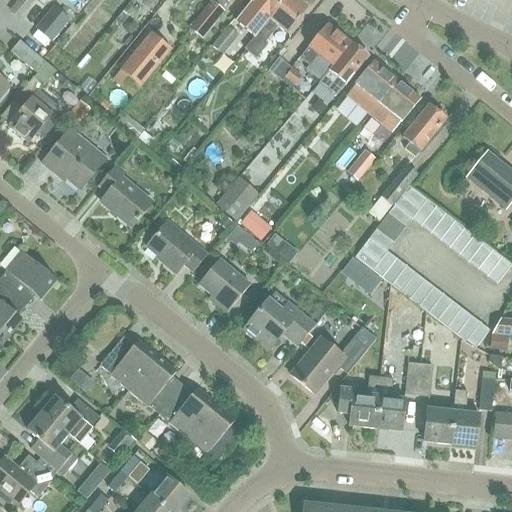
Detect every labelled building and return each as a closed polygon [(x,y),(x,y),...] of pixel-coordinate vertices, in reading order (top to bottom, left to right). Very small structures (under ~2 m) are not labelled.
[(20,22),(37,0),(19,0),(9,13),(20,22)] [(145,9),(152,0),(134,0),(145,9)] [(211,4),(206,11),(190,30),(203,40),(224,14),(220,11),(229,0),(244,0),(245,0),(213,0),(211,4)] [(255,0),(236,24),(247,33),(254,38),(269,20),(269,19),(284,0),(255,0)] [(308,10),(295,0),(284,0),(269,19),(269,20),(254,38),(245,50),(256,60),(268,46),(265,43),(278,27),(288,35),(308,10)] [(51,43),(68,22),(53,10),(36,31),(51,43)] [(332,68),(351,45),(327,26),(300,59),(310,67),(318,57),(332,68)] [(223,56),(239,37),(228,28),(212,48),(223,56)] [(140,89),(170,52),(150,36),(119,73),(140,89)] [(36,76),(45,65),(19,43),(10,54),(36,76)] [(336,98),(346,86),(368,59),(351,45),(332,68),(318,84),(336,98)] [(374,63),(355,86),(356,87),(364,94),(355,105),(369,116),(397,82),(374,63)] [(0,101),(10,90),(0,81),(0,69),(2,67),(0,65),(0,101)] [(45,65),(36,76),(46,84),(55,74),(45,65)] [(295,87),(301,79),(291,71),(285,79),(295,87)] [(180,100),(193,91),(183,78),(171,87),(180,100)] [(39,92),(42,88),(33,80),(12,105),(22,113),(8,130),(27,146),(58,108),(39,92)] [(64,81),(59,87),(64,91),(69,86),(64,81)] [(382,126),(386,120),(396,128),(400,123),(402,124),(420,101),(397,82),(369,116),(382,126)] [(80,101),(67,117),(78,125),(91,110),(80,101)] [(414,160),(446,121),(428,107),(402,139),(409,145),(404,151),(414,160)] [(143,130),(122,112),(114,121),(135,140),(143,130)] [(144,131),(143,130),(135,140),(146,150),(153,142),(143,132),(144,131)] [(78,193),(102,165),(67,136),(41,167),(53,178),(56,174),(78,193)] [(366,151),(347,174),(358,183),(374,163),(376,160),(366,151)] [(511,225),(511,226),(511,225),(511,175),(487,156),(467,180),(505,211),(511,202),(511,225)] [(173,161),(168,167),(175,173),(180,167),(173,161)] [(97,189),(107,197),(100,205),(131,231),(151,206),(121,181),(125,175),(115,167),(97,189)] [(391,208),(416,177),(406,168),(381,199),(391,208)] [(239,179),(216,206),(236,223),(259,196),(239,179)] [(409,188),(389,213),(406,227),(412,220),(412,221),(428,202),(409,188)] [(428,202),(412,221),(422,228),(437,209),(428,202)] [(437,209),(422,228),(431,235),(446,216),(437,209)] [(272,229),(251,212),(240,226),(260,243),(272,229)] [(396,241),(406,227),(389,213),(379,227),(396,241)] [(446,216),(431,235),(441,242),(456,224),(446,216)] [(224,217),(219,223),(227,229),(232,223),(224,217)] [(456,224),(441,242),(450,249),(465,231),(456,224)] [(192,276),(207,258),(197,250),(194,253),(164,227),(146,250),(164,265),(162,267),(174,278),(182,268),(192,276)] [(379,227),(355,259),(372,272),(387,253),(396,241),(379,227)] [(237,228),(227,240),(236,247),(246,235),(237,228)] [(465,231),(450,249),(460,257),(475,238),(465,231)] [(475,238),(460,257),(469,264),(484,245),(475,238)] [(286,244),(278,255),(290,263),(298,253),(286,244)] [(484,245),(469,264),(478,271),(494,253),(484,245)] [(387,253),(372,272),(380,278),(396,260),(387,253)] [(494,253),(478,271),(488,278),(503,260),(494,253)] [(0,280),(0,287),(12,297),(21,286),(37,300),(52,281),(20,255),(6,272),(6,273),(0,280)] [(511,261),(506,256),(503,260),(511,266),(511,267),(511,268),(511,267),(511,261)] [(353,259),(341,274),(360,289),(372,274),(353,259)] [(396,260),(380,278),(390,285),(405,267),(396,260)] [(503,260),(488,278),(497,285),(511,267),(511,266),(503,260)] [(225,317),(250,288),(219,262),(198,288),(218,305),(215,308),(225,317)] [(405,267),(390,285),(399,293),(414,274),(405,267)] [(414,274),(399,293),(409,300),(424,281),(414,274)] [(424,281),(409,300),(418,307),(433,289),(424,281)] [(376,286),(376,296),(388,296),(388,286),(376,286)] [(0,336),(4,340),(20,321),(4,307),(12,297),(0,287),(0,336)] [(433,289),(418,307),(428,314),(443,296),(433,289)] [(267,304),(243,333),(268,354),(282,337),(298,350),(315,329),(289,307),(275,295),(267,304)] [(443,296),(428,314),(437,322),(452,303),(443,296)] [(325,301),(311,318),(318,323),(332,306),(325,301)] [(452,303),(437,322),(446,329),(462,310),(452,303)] [(462,310),(446,329),(456,336),(471,318),(462,310)] [(471,318),(456,336),(465,343),(466,342),(467,342),(480,325),(471,318)] [(480,325),(467,342),(476,349),(489,331),(480,325)] [(368,353),(367,352),(376,341),(363,330),(341,357),(321,341),(290,378),(315,398),(338,370),(347,378),(368,353)] [(491,337),(490,351),(507,352),(508,338),(491,337)] [(129,393),(156,361),(137,345),(122,362),(111,354),(100,368),(110,376),(110,377),(129,393)] [(502,358),(489,357),(489,363),(500,372),(501,372),(502,358)] [(156,361),(129,393),(147,409),(148,408),(159,416),(170,403),(160,394),(174,376),(156,361)] [(404,398),(417,399),(420,367),(407,366),(404,398)] [(420,367),(417,399),(428,400),(431,368),(429,368),(422,367),(420,367)] [(340,391),(338,415),(350,416),(349,428),(375,431),(381,378),(369,377),(367,394),(367,397),(353,395),(353,392),(340,391)] [(381,378),(375,431),(401,433),(404,403),(404,401),(390,399),(392,383),(392,379),(381,378)] [(511,381),(501,380),(499,390),(511,392),(511,381)] [(491,415),(494,384),(483,383),(479,414),(491,415)] [(170,403),(159,416),(169,425),(168,426),(187,441),(214,409),(195,393),(180,411),(170,403)] [(452,415),(449,447),(477,449),(479,419),(466,418),(468,396),(454,394),(452,415)] [(79,447),(87,437),(101,421),(78,401),(70,411),(55,398),(41,415),(68,437),(79,447)] [(214,409),(187,441),(206,457),(207,456),(217,465),(229,451),(218,442),(233,425),(214,409)] [(424,444),(449,447),(452,415),(427,413),(424,444)] [(68,437),(41,415),(27,432),(42,444),(34,454),(41,459),(57,473),(71,457),(59,447),(68,437)] [(493,440),(506,441),(508,416),(495,415),(493,440)] [(122,431),(107,449),(119,458),(124,452),(126,454),(136,441),(122,431)] [(149,436),(142,446),(149,452),(157,443),(149,436)] [(120,473),(127,479),(140,464),(133,458),(120,473)] [(24,474),(5,459),(0,464),(0,492),(18,507),(30,492),(38,499),(54,479),(53,478),(37,464),(34,462),(24,474)] [(41,459),(37,464),(53,478),(57,473),(41,459)] [(127,479),(120,473),(107,489),(114,494),(127,479)] [(150,498),(166,511),(178,511),(190,498),(166,478),(150,498)] [(210,478),(199,485),(206,496),(218,489),(210,478)] [(84,484),(77,493),(87,501),(94,492),(84,484)] [(88,511),(99,511),(108,502),(101,496),(88,511)] [(166,511),(150,498),(137,511),(166,511)]
